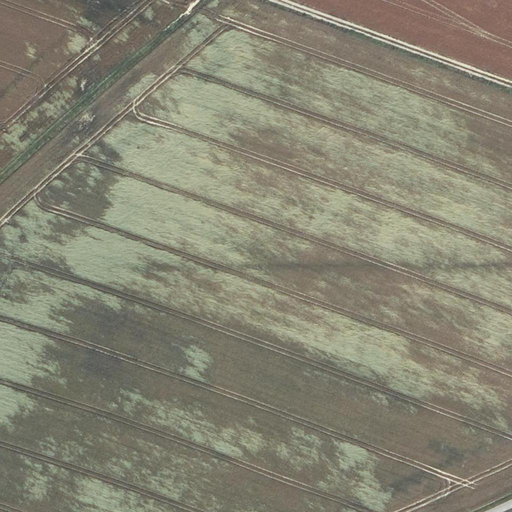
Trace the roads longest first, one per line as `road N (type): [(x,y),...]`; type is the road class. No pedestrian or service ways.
road 1 (track): [(204,0),(0,174)]
road 2 (track): [(511,84),(279,0)]
